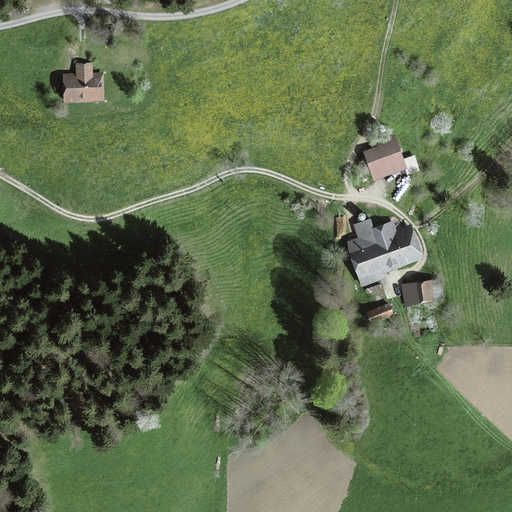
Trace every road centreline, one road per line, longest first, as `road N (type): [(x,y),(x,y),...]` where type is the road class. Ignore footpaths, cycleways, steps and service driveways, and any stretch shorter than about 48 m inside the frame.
road 1 (track): [(357,198),(237,170),(88,219),(0,177)]
road 2 (track): [(239,0),(175,16),(81,9),(0,26)]
road 3 (track): [(396,0),(373,115),(348,167),(357,198)]
road 4 (track): [(357,198),(393,208),(423,246),(421,265),(388,282)]
